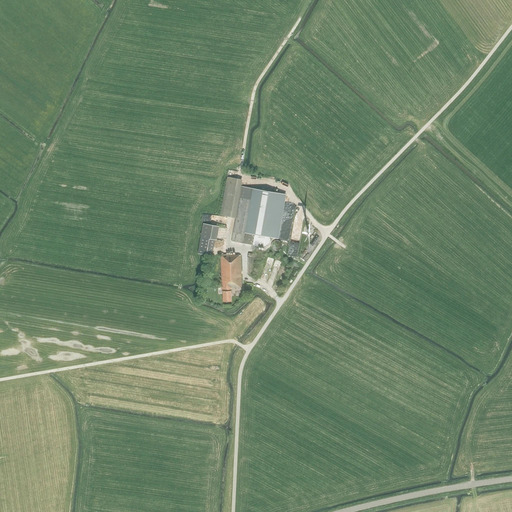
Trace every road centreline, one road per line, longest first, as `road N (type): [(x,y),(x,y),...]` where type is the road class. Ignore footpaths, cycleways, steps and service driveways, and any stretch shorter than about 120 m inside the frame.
road 1 (track): [(0,379),(231,340),(249,349)]
road 2 (tertiary): [(346,511),(511,479)]
road 3 (track): [(40,138),(108,0)]
